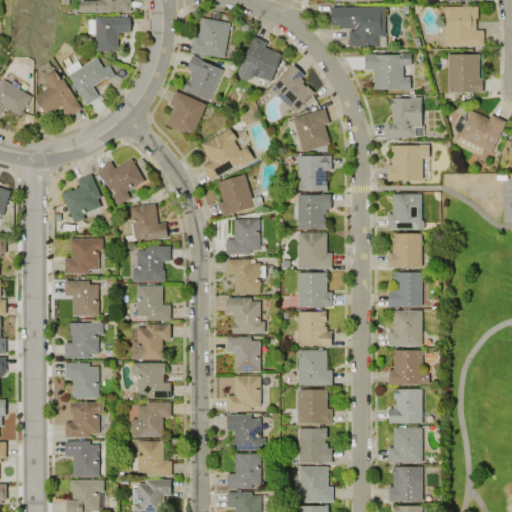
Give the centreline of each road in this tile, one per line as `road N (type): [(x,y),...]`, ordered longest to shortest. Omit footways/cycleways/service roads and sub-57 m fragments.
road 1 (residential): [(365,511),(365,129),(287,9),(234,0)]
road 2 (residential): [(198,511),(194,222),(179,177),(130,119)]
road 3 (residential): [(33,511),(33,158)]
road 4 (residential): [(0,151),(33,158),(65,152),(130,119),(156,76),(166,0)]
